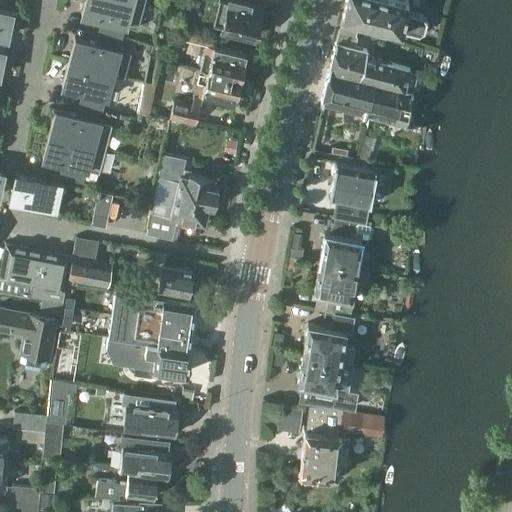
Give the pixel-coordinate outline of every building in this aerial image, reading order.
[(144,4),(128,0),(84,0),(81,13),(102,19),(98,30),(121,36),(124,24),(137,28),(144,4)] [(220,0),(214,25),(255,36),(262,11),(254,9),(250,8),(251,3),(241,0),(220,0)] [(411,1),(407,0),(348,0),(345,16),(376,24),(375,30),(387,33),(388,27),(420,35),(426,31),(429,22),(425,17),(408,12),(411,1)] [(0,35),(7,36),(12,11),(0,8),(0,35)] [(361,30),(342,25),(331,70),(376,80),(407,89),(413,67),(368,55),(370,50),(357,46),(361,30)] [(121,36),(98,30),(95,42),(74,37),(68,61),(106,71),(113,73),(124,76),(131,52),(118,48),(121,36)] [(207,44),(200,68),(241,78),(242,75),(245,73),(246,68),(245,65),(248,53),(215,45),(217,36),(195,31),(192,40),(207,44)] [(106,71),(68,61),(61,85),(82,90),(79,102),(102,108),(105,96),(106,97),(113,73),(106,71)] [(170,116),(196,122),(203,95),(235,103),(238,91),(241,89),(242,84),(241,81),(241,78),(200,68),(192,102),(175,98),(170,116)] [(376,80),(331,70),(323,101),(368,113),(376,80)] [(415,91),(407,89),(376,80),(368,113),(407,123),(415,91)] [(102,108),(79,102),(76,114),(55,108),(48,133),(105,147),(111,123),(99,120),(102,108)] [(105,147),(48,133),(42,156),(63,162),(60,175),(82,181),(86,168),(98,172),(105,147)] [(374,169),(334,162),(328,197),(339,199),(336,217),(343,218),(350,219),(356,221),(360,203),(367,204),(374,169)] [(151,212),(147,234),(172,239),(176,218),(180,219),(194,222),(204,224),(209,206),(213,207),(214,203),(217,199),(218,195),(217,191),(218,187),(203,184),(205,176),(189,172),(188,176),(180,174),(170,216),(151,212)] [(60,182),(15,173),(9,198),(55,208),(60,182)] [(153,187),(143,184),(139,201),(150,204),(153,187)] [(112,193),(99,191),(92,222),(105,225),(112,193)] [(350,219),(336,217),(334,233),(323,232),(318,261),(356,267),(361,238),(368,240),(374,237),(375,228),(372,224),(356,221),(350,219)] [(69,278),(107,286),(111,263),(94,259),(98,239),(76,235),(72,255),(69,278)] [(0,270),(0,289),(30,295),(35,272),(23,269),(27,246),(5,242),(1,267),(0,270)] [(69,278),(72,255),(27,246),(23,269),(35,272),(30,295),(63,301),(67,278),(69,278)] [(318,261),(313,291),(328,294),(325,310),(350,314),(353,297),(351,297),(356,267),(318,261)] [(160,290),(189,296),(189,292),(197,294),(199,283),(192,282),(194,270),(165,264),(160,290)] [(69,293),(61,336),(154,353),(151,368),(184,373),(184,370),(187,369),(189,360),(186,359),(196,303),(116,288),(113,301),(69,293)] [(42,299),(40,311),(60,315),(62,303),(42,299)] [(55,316),(0,305),(0,326),(24,331),(18,359),(23,367),(38,369),(45,365),(47,355),(48,356),(55,316)] [(307,323),(302,353),(351,361),(353,347),(342,345),(345,331),(350,332),(353,315),(350,314),(325,310),(322,326),(307,323)] [(283,334),(274,332),(271,345),(280,347),(283,334)] [(284,353),(274,351),(272,365),(281,367),(284,353)] [(301,383),(297,401),(338,407),(342,389),(348,390),(352,363),(351,362),(351,361),(302,353),(297,383),(301,383)] [(50,376),(47,419),(66,422),(69,397),(67,396),(68,388),(76,389),(77,381),(50,376)] [(173,398),(123,391),(122,400),(128,401),(125,428),(172,434),(173,431),(175,428),(176,423),(174,420),(176,408),(172,408),(173,398)] [(14,409),(12,425),(16,426),(45,428),(46,412),(14,409)] [(342,410),(341,415),(308,411),(306,431),(303,430),(298,472),(300,472),(300,477),(303,481),(327,484),(332,481),(332,476),(335,477),(335,474),(344,475),(345,462),(353,463),(355,449),(347,448),(348,438),(347,438),(348,430),(381,435),(383,416),(342,410)] [(47,421),(45,442),(61,443),(63,423),(47,421)] [(45,428),(16,426),(15,438),(44,440),(45,428)] [(167,440),(122,434),(120,448),(121,448),(118,466),(134,468),(134,471),(156,474),(167,476),(167,473),(170,471),(171,465),(169,462),(170,450),(166,450),(167,440)] [(44,462),(41,490),(54,491),(57,463),(44,462)] [(100,480),(99,495),(118,497),(119,492),(153,497),(156,475),(156,474),(134,471),(128,471),(126,483),(100,480)] [(12,485),(11,495),(39,497),(40,487),(12,485)] [(41,491),(40,497),(39,506),(53,508),(54,492),(41,491)] [(39,497),(11,495),(10,507),(38,509),(39,497)] [(132,503),(116,501),(114,511),(139,511),(132,511),(132,503)]
